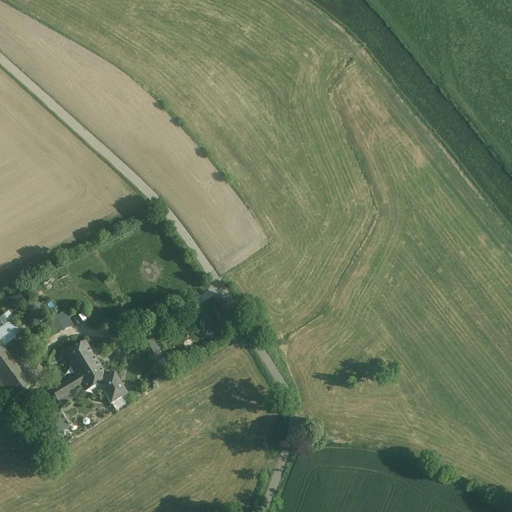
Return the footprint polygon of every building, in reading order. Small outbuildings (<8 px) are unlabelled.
[(52,321),(41,327),(47,338),(57,332),(71,326),(67,318),(54,325),(52,321)] [(0,345),(2,348),(21,334),(11,321),(0,329),(0,345)] [(85,343),(63,356),(76,376),(82,386),(86,392),(97,384),(107,379),(85,343)] [(2,348),(0,345),(0,381),(13,399),(31,387),(2,348)] [(107,379),(97,384),(110,405),(126,396),(114,374),(107,379)] [(76,376),(51,391),(56,401),(82,386),(76,376)] [(60,414),(36,429),(43,440),(67,426),(60,414)]
